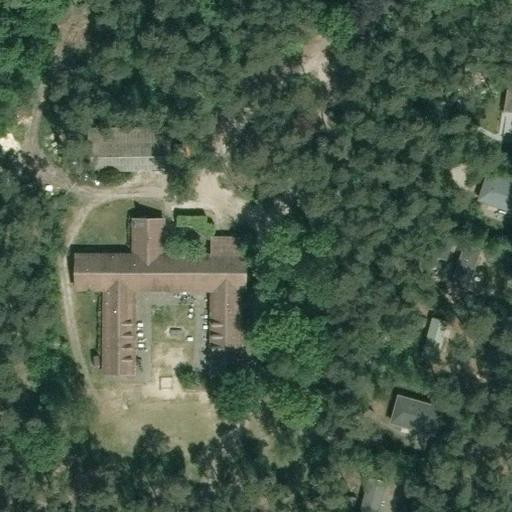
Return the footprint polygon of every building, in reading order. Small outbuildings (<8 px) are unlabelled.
[(171,127),(89,128),(89,172),(171,171),(171,127)] [(511,182),(487,174),(477,201),(511,213),(511,182)] [(75,292),(102,292),(102,375),(136,376),(136,292),(210,293),(209,376),(244,377),(244,293),(247,293),(247,255),(245,255),(244,237),(211,237),(211,254),(165,254),(166,219),(132,219),(131,254),(75,254),(75,292)] [(465,244),(450,286),(467,292),(482,250),(465,244)] [(489,256),(485,270),(498,273),(501,260),(489,256)] [(194,412),(201,392),(181,385),(189,362),(174,357),(160,401),(194,412)] [(390,424),(435,437),(443,406),(398,394),(390,424)]
